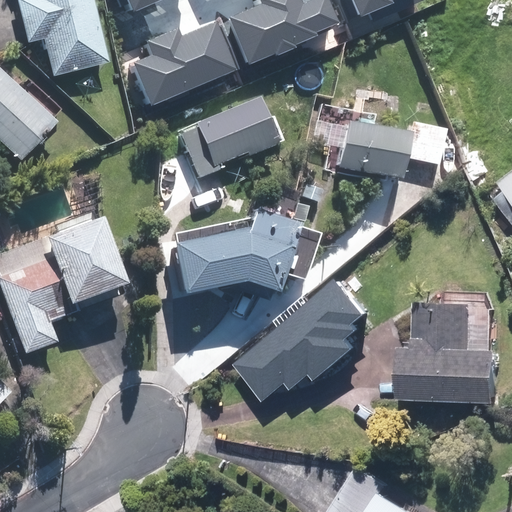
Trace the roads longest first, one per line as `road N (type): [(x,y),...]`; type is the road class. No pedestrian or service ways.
road 1 (unknown): [(54,466),(0,332)]
road 2 (residential): [(143,420),(113,463),(41,511)]
